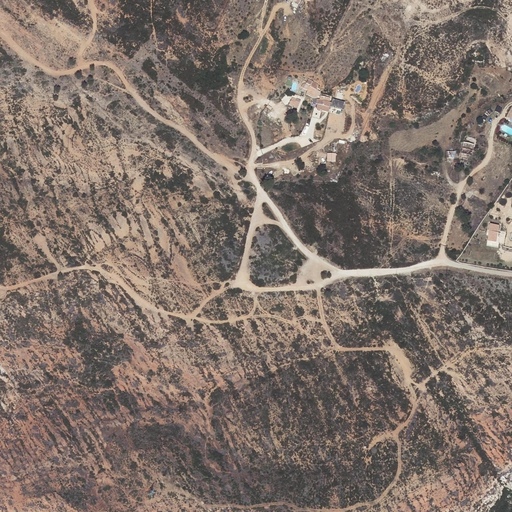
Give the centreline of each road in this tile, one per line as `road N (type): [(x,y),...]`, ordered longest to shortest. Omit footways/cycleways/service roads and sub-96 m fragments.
road 1 (unclassified): [(511,274),(442,262),(371,272),(321,263),(250,172),(253,141),(239,104),(244,67)]
road 2 (track): [(0,31),(45,68),(66,72),(109,59),(151,107),(253,178)]
